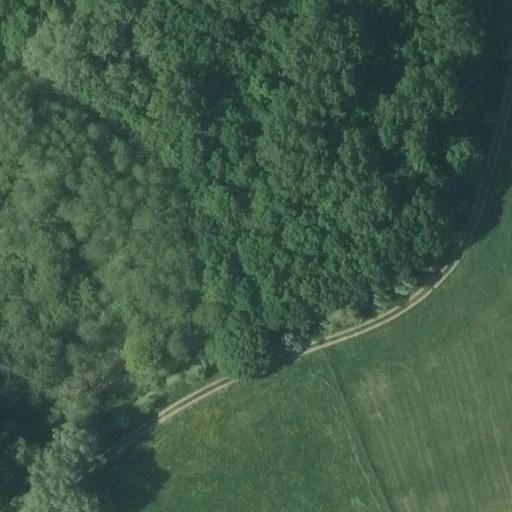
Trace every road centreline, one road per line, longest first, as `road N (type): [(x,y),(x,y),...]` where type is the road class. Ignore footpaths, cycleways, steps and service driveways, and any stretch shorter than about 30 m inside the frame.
road 1 (track): [(212,388),(396,313),(455,266),(511,99)]
road 2 (track): [(23,511),(212,388)]
